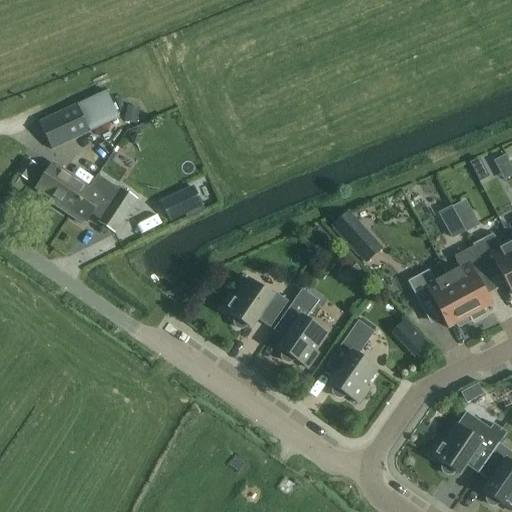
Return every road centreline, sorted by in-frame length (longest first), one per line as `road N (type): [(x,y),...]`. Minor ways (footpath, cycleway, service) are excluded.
road 1 (unclassified): [(359,479),(0,234)]
road 2 (residential): [(511,341),(419,391),(359,479)]
